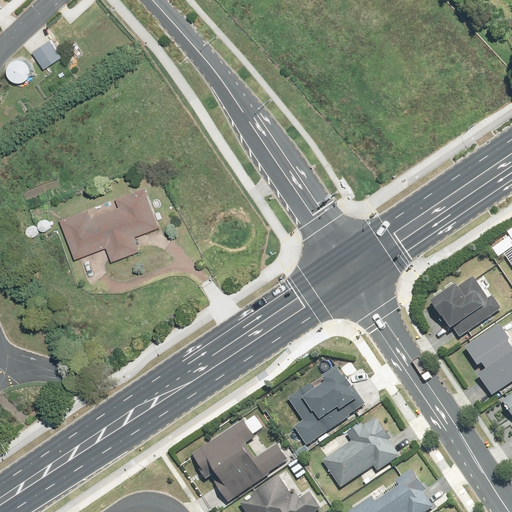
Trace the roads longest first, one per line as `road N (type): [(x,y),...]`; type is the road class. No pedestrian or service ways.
road 1 (secondary): [(0,499),(350,267)]
road 2 (unclassified): [(153,0),(244,111),(350,267)]
road 3 (tertiary): [(511,511),(350,267)]
road 4 (secondary): [(511,155),(350,267)]
